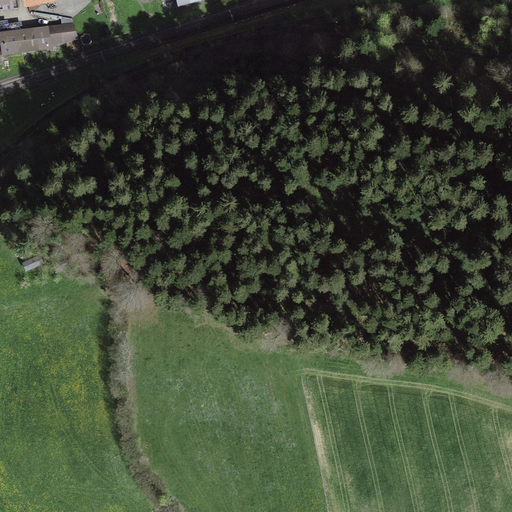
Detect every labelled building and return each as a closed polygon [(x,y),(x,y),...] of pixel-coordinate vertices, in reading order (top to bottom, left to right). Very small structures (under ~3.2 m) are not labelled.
[(16,0),(0,0),(0,5),(4,5),(5,10),(18,8),(16,0)] [(27,0),(29,10),(36,9),(34,1),(38,0),(47,0),(47,1),(50,0),(27,0)] [(73,25),(46,29),(49,47),(78,38),(73,25)] [(49,48),(49,47),(46,29),(2,34),(4,54),(49,48)] [(26,271),(44,264),(40,255),(22,263),(26,271)]
